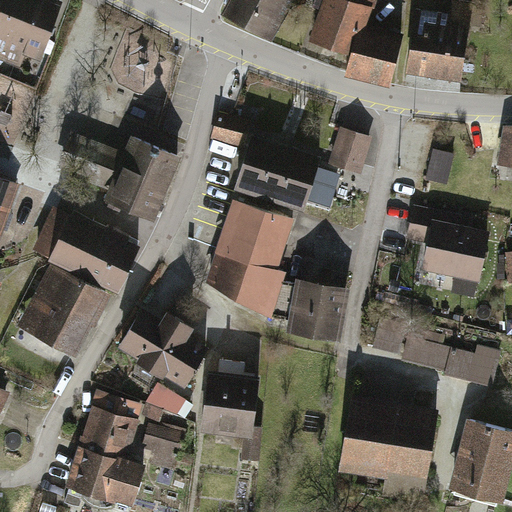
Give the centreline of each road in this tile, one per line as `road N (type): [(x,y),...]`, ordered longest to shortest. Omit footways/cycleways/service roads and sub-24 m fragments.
road 1 (residential): [(0,480),(31,476),(45,461),(66,404),(160,243),(189,184),(229,40)]
road 2 (residential): [(399,98),(348,365),(453,393)]
road 3 (unclassified): [(229,40),(399,98)]
